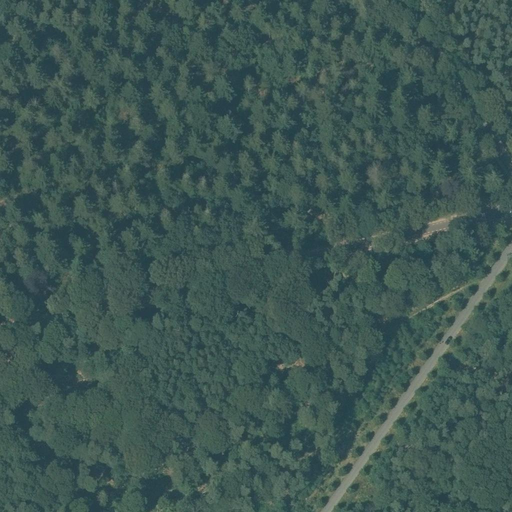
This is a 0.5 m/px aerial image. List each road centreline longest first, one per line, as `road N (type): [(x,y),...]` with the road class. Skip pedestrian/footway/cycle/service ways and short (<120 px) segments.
road 1 (tertiary): [(0,332),(511,209)]
road 2 (unclassified): [(326,511),(511,246)]
road 3 (secondary): [(511,167),(398,0)]
